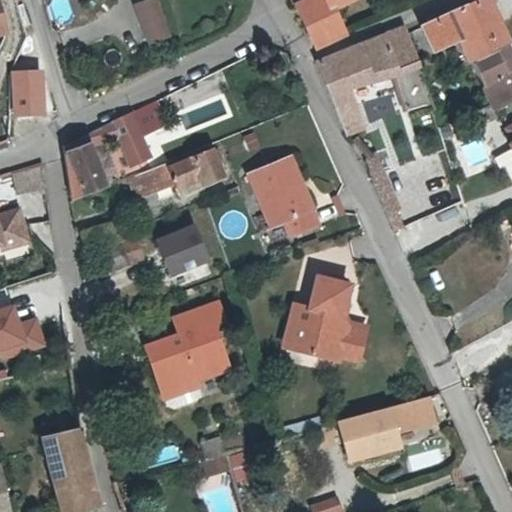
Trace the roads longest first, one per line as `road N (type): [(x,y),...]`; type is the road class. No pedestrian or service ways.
road 1 (residential): [(302,61),(504,511)]
road 2 (residential): [(52,134),(69,267),(120,511)]
road 3 (residential): [(69,123),(279,18)]
road 4 (residential): [(302,61),(444,0)]
road 5 (residential): [(69,123),(33,0)]
